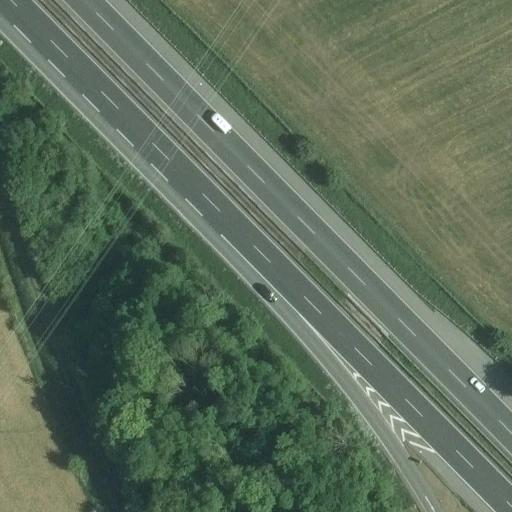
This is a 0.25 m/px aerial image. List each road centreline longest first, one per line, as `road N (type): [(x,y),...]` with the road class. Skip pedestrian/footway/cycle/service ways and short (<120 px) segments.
road 1 (motorway): [(511,426),(97,0)]
road 2 (motorway): [(7,0),(316,311)]
road 3 (track): [(0,189),(45,318),(130,511)]
road 4 (motorway): [(316,311),(511,510)]
road 5 (motorway): [(316,311),(432,511)]
